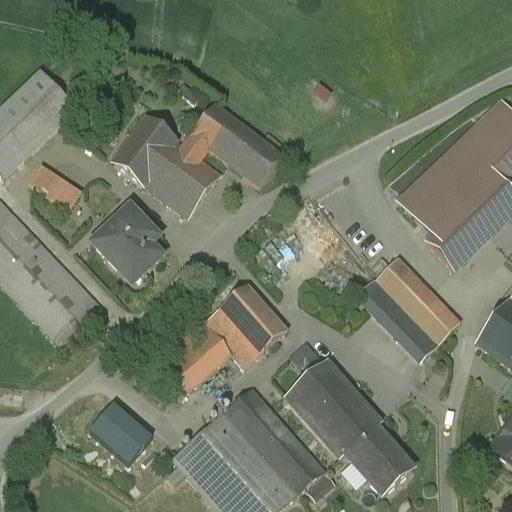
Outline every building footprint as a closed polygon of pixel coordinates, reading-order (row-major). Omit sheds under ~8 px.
[(70,115),(34,80),(0,115),(0,185),(1,186),(70,115)] [(401,205),(398,208),(431,243),(494,182),(511,200),(511,121),(501,109),(480,129),(401,205)] [(277,165),(211,115),(180,156),(197,169),(206,157),(256,194),(277,165)] [(452,134),(392,186),(391,185),(387,189),(401,205),(480,129),(473,120),(452,134)] [(174,148),(146,126),(113,170),(185,224),(214,182),(197,169),(180,156),(172,150),(174,148)] [(78,201),(40,175),(28,192),(66,218),(78,201)] [(431,243),(425,249),(452,277),(511,219),(511,200),(494,182),(431,243)] [(103,316),(0,213),(0,288),(65,354),(103,316)] [(127,215),(116,227),(113,224),(105,232),(107,234),(91,250),(124,285),(137,273),(142,279),(160,262),(150,251),(153,248),(142,237),(146,233),(127,215)] [(458,330),(396,266),(375,286),(437,350),(458,330)] [(230,284),(194,316),(204,328),(217,318),(241,297),(230,284)] [(287,337),(247,292),(241,297),(217,318),(257,363),(287,337)] [(507,306),(474,351),(511,379),(511,309),(508,307),(507,306)] [(257,363),(217,318),(204,328),(204,329),(231,359),(244,375),(257,363)] [(204,329),(152,374),(177,404),(231,359),(204,329)] [(300,375),(318,359),(307,347),(289,363),(300,375)] [(286,438),(250,398),(225,420),(220,414),(214,420),(219,426),(172,466),(212,511),(286,511),(344,461),(374,435),(378,431),(326,371),(287,405),(303,423),(286,438)] [(85,413),(102,433),(117,420),(100,400),(85,413)] [(511,425),(487,456),(511,475),(511,425)] [(411,478),(374,435),(344,461),(381,503),(411,478)]
